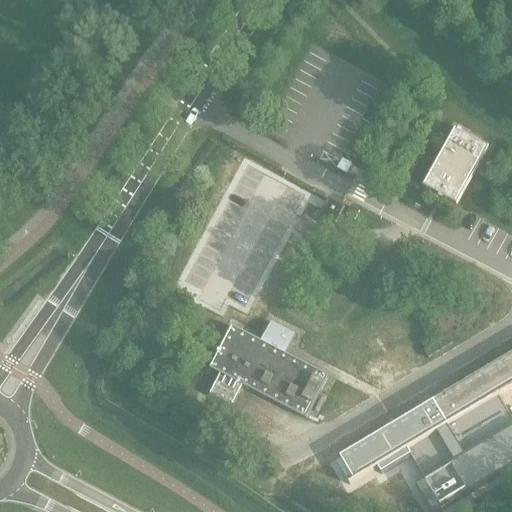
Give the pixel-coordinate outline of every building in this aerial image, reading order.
[(457,206),(489,148),(456,129),(424,187),(424,188),(457,206)] [(330,200),(318,220),(334,229),(345,209),(330,200)] [(307,421),(329,378),(286,356),(296,337),(272,324),(262,343),(234,329),(212,371),(221,376),(244,388),(307,421)] [(439,342),(437,344),(442,351),(453,344),(449,337),(439,342)] [(435,345),(424,352),(428,359),(440,352),(435,345)] [(429,407),(341,459),(355,483),(350,486),(351,487),(379,470),(382,476),(412,458),(426,481),(416,487),(431,511),(442,511),(511,470),(511,418),(500,398),(509,392),(511,390),(511,357),(434,404),(429,407)] [(221,376),(211,397),(233,408),(244,388),(221,376)]
